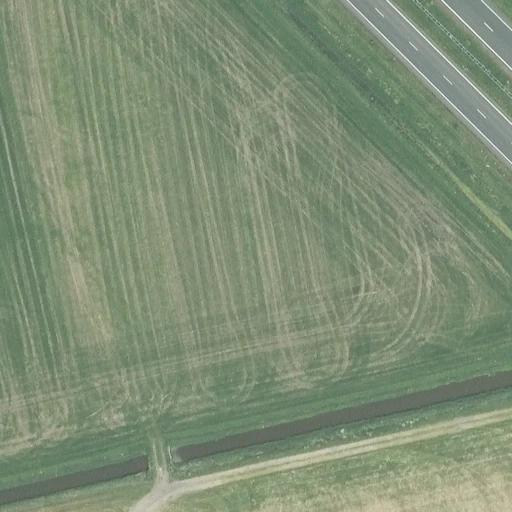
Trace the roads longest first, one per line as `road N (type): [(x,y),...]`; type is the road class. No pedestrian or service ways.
road 1 (track): [(140,511),(183,488),(511,410)]
road 2 (trunk): [(364,0),(511,146)]
